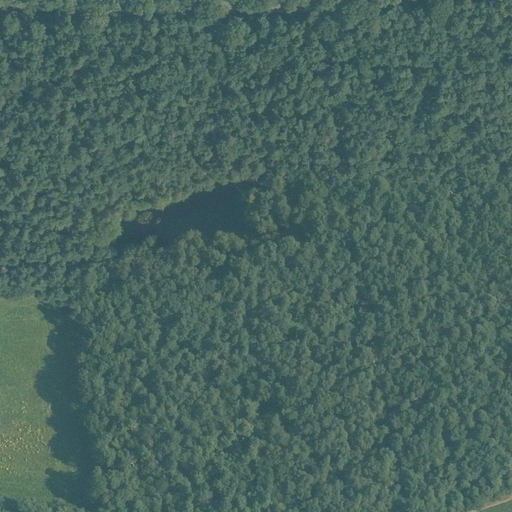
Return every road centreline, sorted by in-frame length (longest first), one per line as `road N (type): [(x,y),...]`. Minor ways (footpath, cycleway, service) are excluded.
road 1 (track): [(399,511),(326,4)]
road 2 (unclassified): [(364,0),(0,5)]
